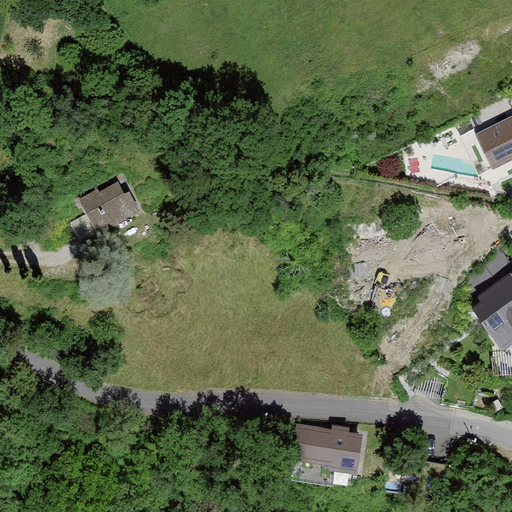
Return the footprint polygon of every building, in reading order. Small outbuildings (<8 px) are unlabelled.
[(511,98),(469,121),(488,158),(511,146),(511,98)] [(112,165),(77,184),(98,226),(134,208),(112,165)] [(397,222),(348,244),(368,288),(387,280),(393,293),(423,279),(397,222)] [(511,252),(467,286),(503,333),(511,326),(511,252)] [(365,432),(299,427),(295,476),(361,481),(365,432)]
